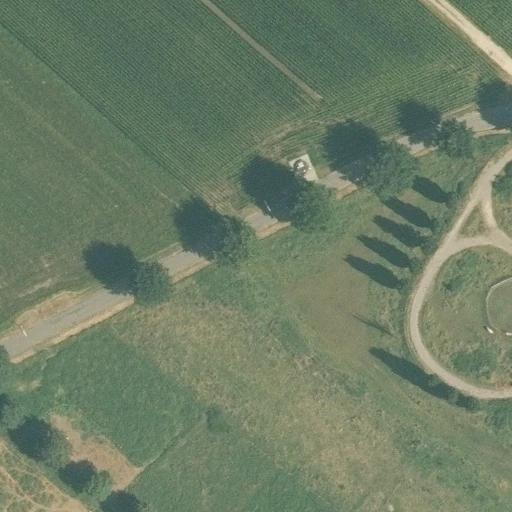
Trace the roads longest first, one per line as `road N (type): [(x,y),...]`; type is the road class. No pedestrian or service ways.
road 1 (residential): [(0,359),(428,143),(511,121)]
road 2 (track): [(108,511),(0,427)]
